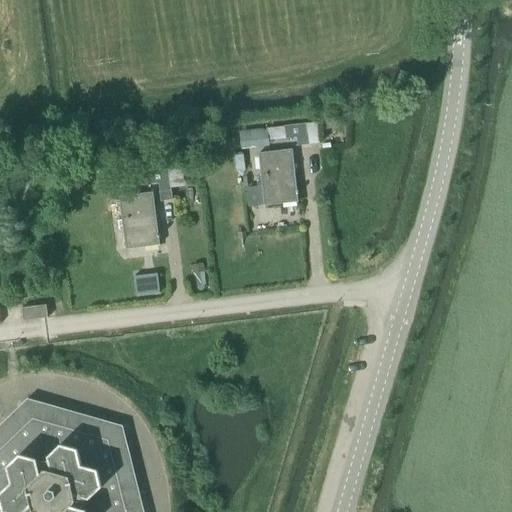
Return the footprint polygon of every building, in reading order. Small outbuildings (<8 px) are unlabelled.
[(287,126),(288,139),(299,138),(299,146),(310,145),(308,124),(287,126)] [(241,135),(242,150),(266,148),(265,133),(241,135)] [(260,153),(266,206),(300,202),(294,150),(260,153)] [(128,250),(162,245),(155,193),(121,197),(128,250)] [(25,321),(50,318),(48,305),(24,308),(25,321)] [(31,405),(18,417),(15,413),(0,427),(0,511),(128,511),(131,505),(143,502),(129,446),(125,447),(120,430),(103,425),(105,420),(49,405),(48,409),(31,405)]
